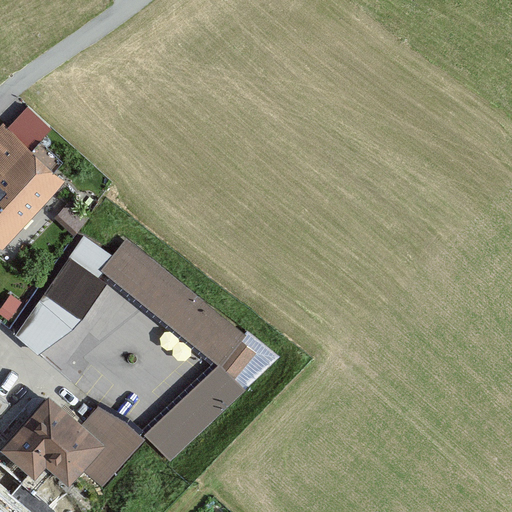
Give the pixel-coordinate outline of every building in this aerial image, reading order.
[(0,239),(6,245),(70,176),(35,144),(52,126),(29,105),(10,126),(5,122),(0,127),(0,239)] [(244,333),(123,240),(97,272),(219,365),(244,333)] [(216,364),(145,435),(169,460),(240,388),(216,364)] [(47,394),(0,450),(0,451),(35,480),(46,467),(68,485),(80,471),(100,487),(141,438),(98,402),(81,422),(47,394)] [(11,511),(0,502),(0,511),(11,511)]
